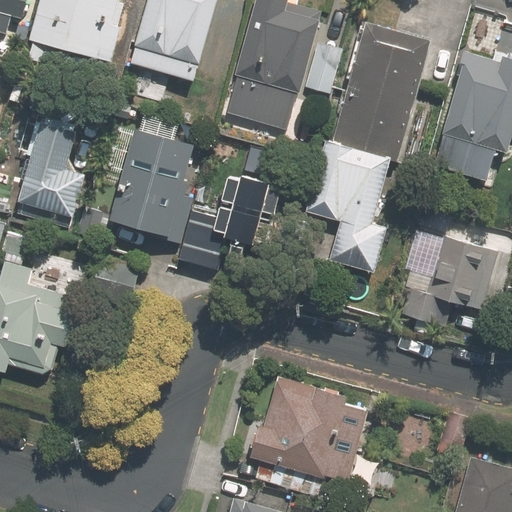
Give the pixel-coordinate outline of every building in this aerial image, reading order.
[(0,0),(0,30),(6,32),(12,15),(25,19),(29,0),(0,0)] [(115,61),(125,26),(119,24),(125,3),(122,3),(122,0),(45,0),(34,39),(38,39),(33,58),(55,64),(60,46),(115,61)] [(151,0),(134,60),(166,70),(164,80),(193,87),(201,59),(204,60),(220,0),(151,0)] [(329,93),(341,47),(317,40),(325,11),(291,0),(290,0),(258,0),(238,73),(242,74),(231,112),(291,129),(304,86),(329,93)] [(407,159),(441,39),(376,21),(343,141),(334,139),(315,210),(349,221),(338,259),(383,271),(396,226),(383,223),(401,157),(407,159)] [(510,62),(470,51),(448,131),(452,132),(443,163),(511,182),(511,54),(510,62)] [(75,129),(42,119),(16,211),(66,225),(69,213),(73,214),(85,172),(64,167),(75,129)] [(136,125),(110,217),(170,234),(169,238),(180,241),(194,196),(185,194),(189,180),(183,178),(194,141),(136,125)] [(274,183),(246,175),(244,179),(233,175),(226,199),(239,202),(237,209),(224,206),(221,218),(192,210),(178,257),(218,268),(227,235),(259,244),(260,240),(274,244),(280,221),(265,217),(267,208),(278,211),(284,189),(273,186),(274,183)] [(11,191),(0,188),(0,204),(7,207),(11,191)] [(414,288),(407,313),(450,324),(456,301),(488,310),(507,239),(452,223),(432,293),(414,288)] [(0,283),(0,368),(10,372),(13,363),(53,374),(61,344),(70,347),(84,298),(30,283),(34,268),(22,265),(32,231),(9,225),(0,258),(0,259),(9,262),(3,284),(0,283)] [(140,267),(102,257),(91,295),(129,306),(140,267)] [(359,399),(285,378),(272,426),(267,425),(258,456),(266,459),(260,478),(325,496),(332,475),(354,480),(373,411),(357,406),(359,399)] [(460,455),(470,418),(445,411),(435,448),(460,455)] [(511,511),(511,467),(477,458),(461,511),(511,511)] [(289,511),(241,498),(237,511),(289,511)]
